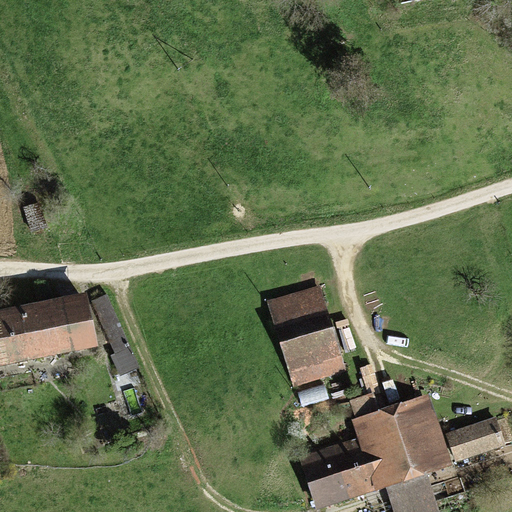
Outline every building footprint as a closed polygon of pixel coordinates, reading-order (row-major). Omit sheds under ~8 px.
[(359,377),(322,288),(272,308),(306,393),(359,377)] [(85,298),(0,314),(0,361),(95,342),(85,298)] [(465,467),(437,397),(365,424),(370,439),(390,493),(465,467)] [(511,453),(511,428),(509,418),(456,433),(465,467),(511,453)] [(370,439),(307,462),(324,511),(338,511),(390,493),(370,439)]
